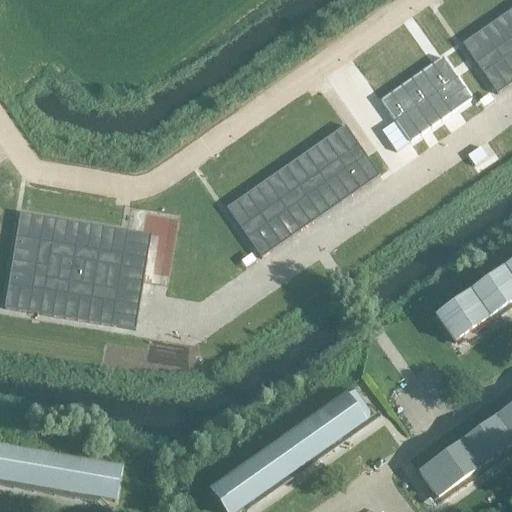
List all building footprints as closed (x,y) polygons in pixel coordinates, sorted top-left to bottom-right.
[(511,11),(462,47),(497,96),(511,85),(511,11)] [(465,112),(436,70),(374,114),(403,155),(465,112)] [(261,260),(380,178),(366,158),(345,128),(226,211),(261,260)] [(151,237),(127,233),(20,215),(4,311),(135,332),(143,285),(151,237)] [(511,266),(437,320),(455,346),(511,305),(511,266)] [(241,511),(244,510),(373,419),(366,408),(355,393),(212,494),(224,511),(241,511)] [(511,410),(420,476),(438,502),(511,449),(511,410)] [(0,483),(98,501),(116,504),(121,473),(0,451),(0,483)]
